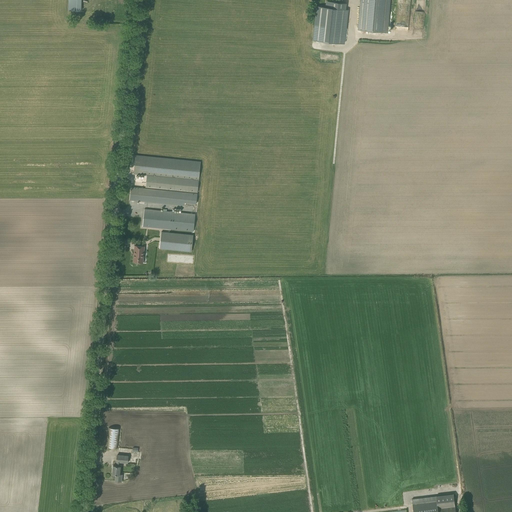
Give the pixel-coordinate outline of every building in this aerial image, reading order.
[(81,14),(81,0),(68,0),(68,11),(73,11),(73,14),(81,14)] [(387,32),(389,0),(360,0),(359,12),(360,12),(358,30),(387,32)] [(344,43),(347,10),(345,9),(346,3),(342,3),(330,2),(329,8),(317,6),(313,40),(316,40),(316,43),(319,43),(319,41),(332,42),(332,45),(334,45),(335,42),(344,43)] [(197,192),(200,162),(136,155),(134,174),(147,175),(146,187),(197,192)] [(196,204),(197,194),(131,187),(130,200),(183,205),(184,202),(196,204)] [(193,231),(195,214),(144,209),(143,226),(193,231)] [(161,232),(160,248),(191,251),(193,235),(161,232)] [(143,263),(144,246),(135,245),(133,262),(143,263)] [(108,427),(106,447),(118,448),(120,429),(108,427)] [(113,466),(112,474),(115,474),(115,481),(121,482),(122,475),(119,475),(120,466),(120,462),(127,463),(128,456),(122,455),(117,455),(116,462),(117,462),(116,466),(113,466)] [(455,511),(453,494),(436,496),(436,501),(419,503),(419,498),(412,499),(412,504),(413,511),(455,511)]
